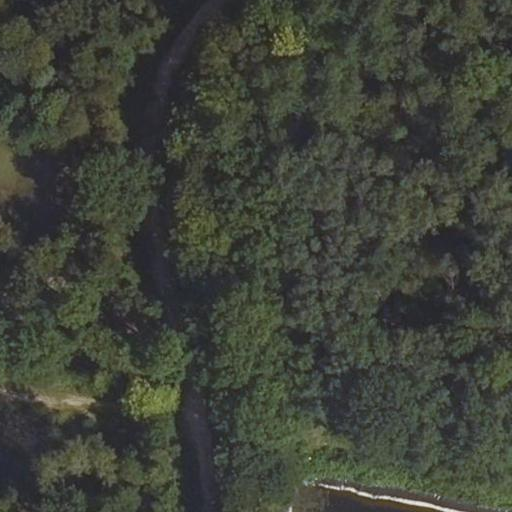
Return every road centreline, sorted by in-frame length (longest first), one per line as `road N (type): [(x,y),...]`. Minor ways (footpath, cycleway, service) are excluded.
road 1 (track): [(211,511),(206,432),(143,175),(158,83),(218,0)]
road 2 (track): [(329,435),(305,187),(402,0)]
road 3 (track): [(511,461),(329,435),(206,432)]
